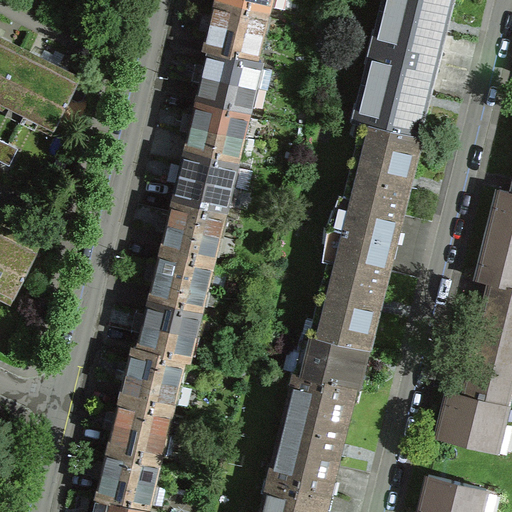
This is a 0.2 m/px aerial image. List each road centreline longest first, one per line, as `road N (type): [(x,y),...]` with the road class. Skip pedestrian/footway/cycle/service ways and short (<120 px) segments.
road 1 (residential): [(506,0),(380,511)]
road 2 (residential): [(59,405),(159,0)]
